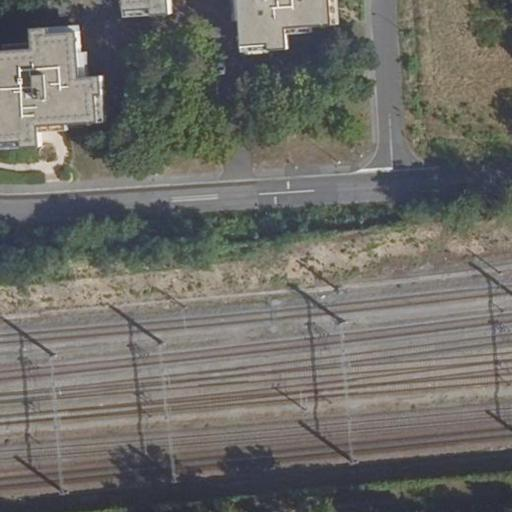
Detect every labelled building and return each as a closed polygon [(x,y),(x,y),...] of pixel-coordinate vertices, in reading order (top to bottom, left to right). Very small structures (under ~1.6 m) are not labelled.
[(125,0),(126,8),(153,7),(153,13),(173,14),(172,0),(125,0)] [(240,0),(243,45),(271,44),(271,48),(289,47),(288,27),(334,24),(332,0),(240,0)] [(340,23),(338,0),(332,0),(334,24),(340,23)] [(84,75),(80,30),(52,32),(52,26),(35,27),(37,47),(0,48),(0,140),(24,140),(25,146),(42,144),(41,124),(99,120),(98,94),(105,93),(105,76),(84,75)] [(219,114),(216,77),(189,78),(192,115),(219,114)]
